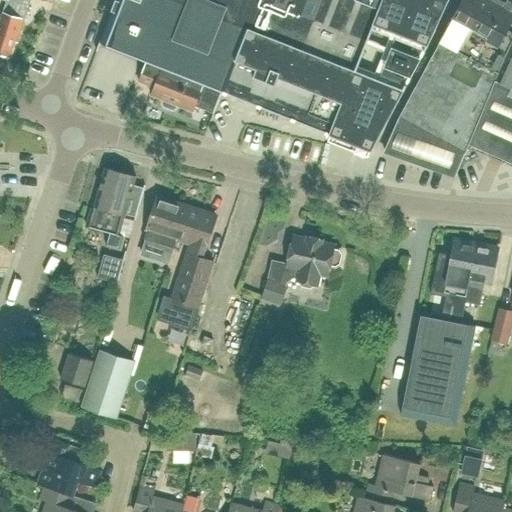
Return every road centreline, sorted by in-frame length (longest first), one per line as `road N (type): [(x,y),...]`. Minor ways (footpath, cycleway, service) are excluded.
road 1 (residential): [(511,212),(353,194),(76,129)]
road 2 (residential): [(0,347),(76,129)]
road 3 (residential): [(113,511),(124,465),(116,441),(0,405)]
road 4 (residential): [(44,113),(85,0)]
